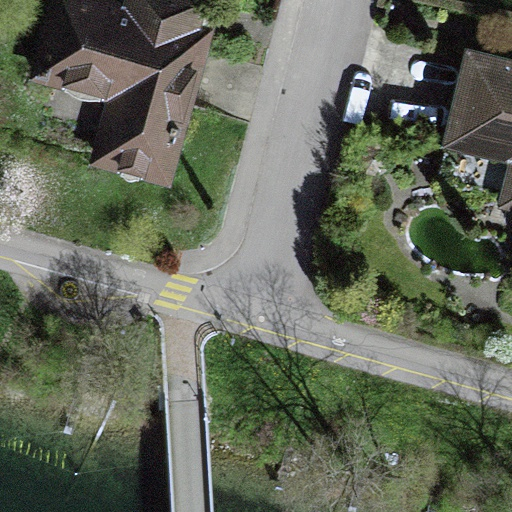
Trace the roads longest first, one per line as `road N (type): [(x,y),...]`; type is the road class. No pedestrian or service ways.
road 1 (residential): [(335,0),(258,311)]
road 2 (residential): [(0,243),(258,311)]
road 3 (residential): [(258,311),(511,382)]
